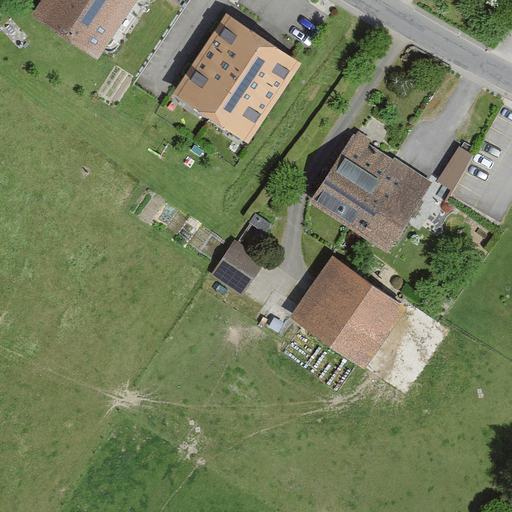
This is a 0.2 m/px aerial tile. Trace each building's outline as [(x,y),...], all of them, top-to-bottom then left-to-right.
[(144,0),(47,0),(32,25),(102,68),(144,0)] [(306,70),(225,17),(171,100),(252,153),(306,70)] [(434,177),(354,127),(309,200),(388,250),(434,177)] [(460,142),(439,178),(454,187),(475,151),(460,142)] [(277,261),(241,238),(219,272),(255,295),(277,261)] [(407,302),(333,250),(290,310),(364,362),(407,302)]
